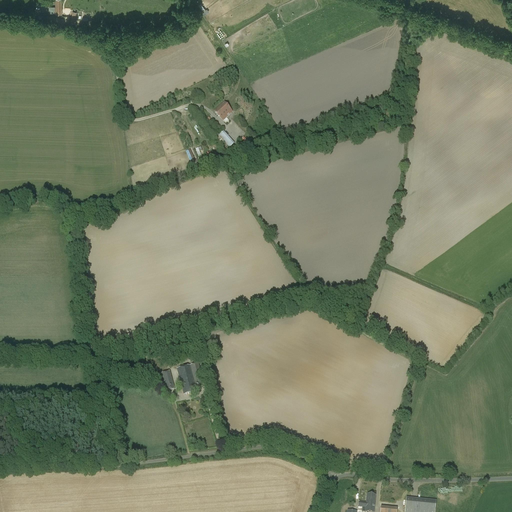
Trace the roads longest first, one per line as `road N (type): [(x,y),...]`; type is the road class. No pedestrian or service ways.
road 1 (unclassified): [(0,467),(265,442),(329,465)]
road 2 (unclassified): [(173,109),(134,122),(103,50),(54,21),(0,17)]
road 3 (unclassified): [(511,477),(407,480),(329,465)]
road 4 (unclassified): [(511,50),(377,0)]
